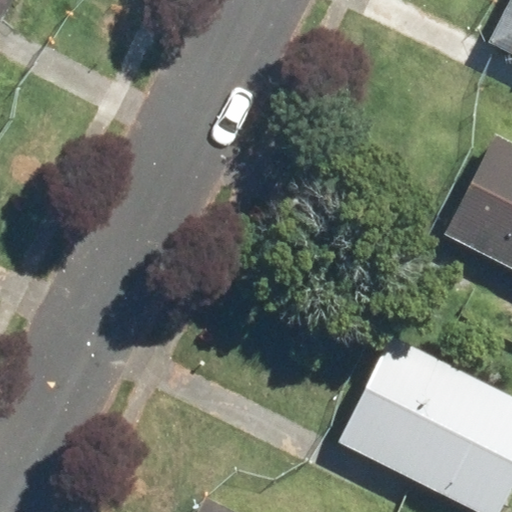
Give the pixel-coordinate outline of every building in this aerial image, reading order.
[(0,0),(0,13),(13,20),(23,0),(0,0)] [(511,17),(501,41),(511,46),(511,17)] [(511,139),(507,137),(457,237),(511,264),(511,139)] [(511,511),(511,392),(393,331),(338,439),(478,511),(511,511)] [(253,511),(214,493),(204,511),(253,511)]
